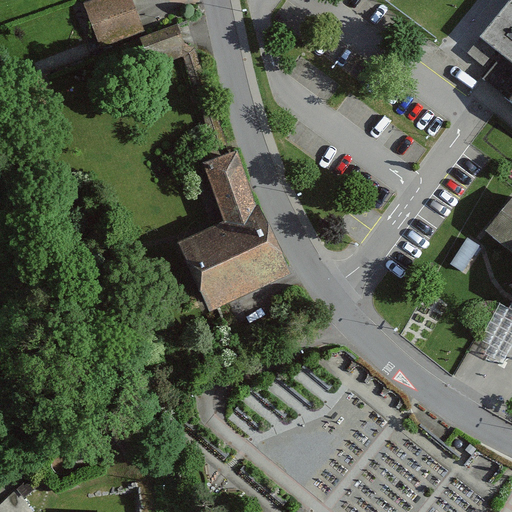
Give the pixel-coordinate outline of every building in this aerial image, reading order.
[(102,45),(143,29),(131,0),(94,0),(85,4),(102,45)] [(511,0),(508,0),(479,36),(511,62),(511,0)] [(178,25),(139,38),(149,68),(188,55),(178,25)] [(210,310),(289,274),(237,152),(205,165),(225,221),(180,242),(210,310)] [(511,209),(489,234),(511,251),(511,209)] [(150,463),(127,433),(115,441),(139,472),(150,463)] [(33,511),(17,489),(0,504),(0,511),(33,511)]
